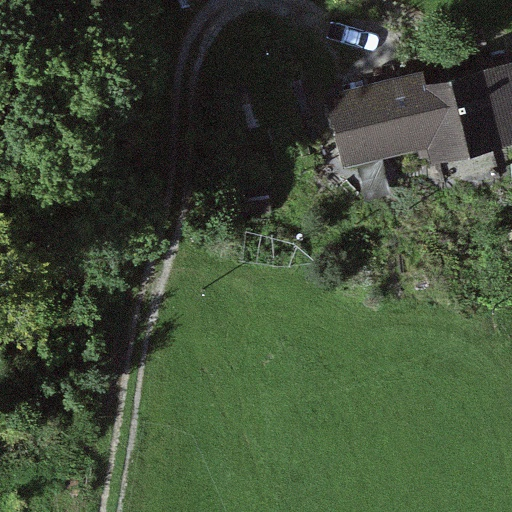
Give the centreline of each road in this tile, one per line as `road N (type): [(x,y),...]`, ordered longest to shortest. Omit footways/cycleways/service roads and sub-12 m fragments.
road 1 (track): [(174,214),(146,309),(113,511)]
road 2 (track): [(240,0),(210,21),(194,53),(174,214)]
